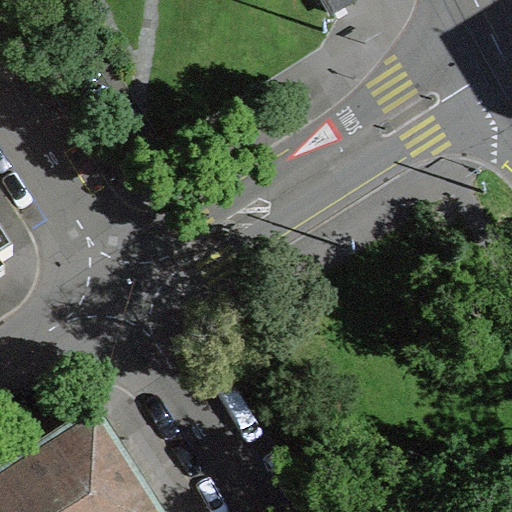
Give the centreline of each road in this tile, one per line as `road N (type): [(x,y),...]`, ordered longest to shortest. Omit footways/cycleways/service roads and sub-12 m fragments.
road 1 (residential): [(498,48),(114,275)]
road 2 (residential): [(114,275),(262,511)]
road 3 (residential): [(0,100),(114,275)]
road 4 (residential): [(114,275),(0,349)]
